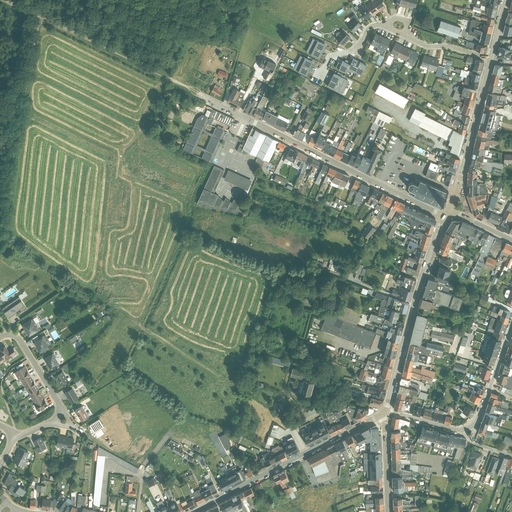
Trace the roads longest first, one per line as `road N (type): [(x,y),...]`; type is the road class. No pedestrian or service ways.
road 1 (residential): [(444,216),(205,97)]
road 2 (residential): [(385,411),(194,511)]
road 3 (residential): [(490,58),(424,45),(398,24),(376,24),(355,50),(330,56),(318,78)]
road 4 (tertiary): [(385,411),(444,216)]
road 5 (tertiary): [(448,209),(490,58)]
road 6 (track): [(205,97),(91,42)]
road 7 (residential): [(461,430),(481,411),(511,322)]
